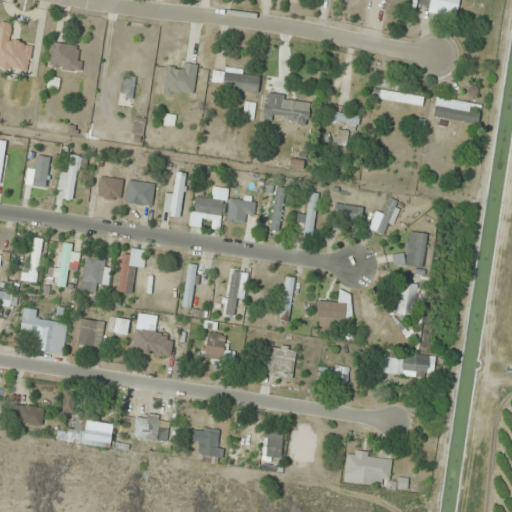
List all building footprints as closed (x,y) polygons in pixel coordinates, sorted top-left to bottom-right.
[(456,16),(458,0),(418,0),(417,9),(456,16)] [(14,24),(0,22),(0,69),(29,73),(33,44),(12,42),(14,24)] [(80,72),(83,48),(51,43),(47,67),(80,72)] [(166,69),(163,93),(194,96),(197,65),(178,62),(177,71),(166,69)] [(258,92),(260,73),(213,68),(211,87),(258,92)] [(135,77),(122,77),(121,99),(134,99),(135,77)] [(424,97),(380,91),(378,100),(422,107),(424,97)] [(287,124),(307,127),(311,101),(266,94),(262,120),(272,121),(273,114),(288,116),(287,124)] [(478,124),(480,114),(436,106),(434,116),(478,124)] [(359,117),(328,112),(327,121),(358,126),(359,117)] [(145,119),(134,118),(132,135),(143,136),(145,119)] [(60,171),(56,198),(72,201),(77,172),(85,173),(87,158),(70,156),(68,172),(60,171)] [(116,207),(123,164),(113,163),(106,205),(116,207)] [(165,193),(163,216),(181,218),(185,174),(176,174),(175,193),(165,193)] [(125,202),(151,207),(155,186),(129,180),(125,202)] [(228,190),(213,187),(211,198),(194,195),(188,226),(200,228),(202,218),(212,220),(211,229),(220,230),(228,190)] [(280,233),(285,188),(274,187),(269,232),(280,233)] [(310,193),(308,214),(297,213),(295,235),(313,237),(318,194),(310,193)] [(368,228),(387,237),(402,204),(390,198),(382,214),(376,211),(368,228)] [(255,215),(255,201),(228,201),(228,223),(245,223),(245,215),(255,215)] [(363,208),(334,204),(331,220),(361,224),(363,208)] [(427,235),(409,232),(406,255),(393,253),(392,264),(423,269),(427,235)] [(37,284),(43,240),(34,239),(28,283),(37,284)] [(73,245),(63,244),(57,287),(65,288),(68,270),(77,271),(80,255),(71,254),(73,245)] [(131,294),(135,256),(122,255),(118,292),(131,294)] [(105,260),(86,256),(80,290),(99,293),(105,260)] [(199,266),(188,264),(181,308),(192,310),(199,266)] [(296,279),(286,277),(279,320),(289,322),(296,279)] [(415,317),(415,285),(398,285),(398,317),(415,317)] [(318,301),(317,318),(351,320),(352,293),(338,292),(338,302),(318,301)] [(37,321),(38,312),(24,310),(20,334),(42,338),(40,352),(63,355),(67,325),(37,321)] [(113,334),(128,336),(129,320),(115,318),(113,334)] [(93,347),(97,322),(82,319),(78,344),(93,347)] [(173,334),(135,329),(132,352),(170,357),(173,334)] [(233,362),(234,350),(225,349),(227,335),(207,333),(204,359),(233,362)] [(296,350),(267,345),(263,375),(292,379),(296,350)] [(379,356),(379,373),(432,375),(433,359),(379,356)] [(318,386),(348,386),(348,367),(318,367),(318,386)] [(76,392),(65,390),(61,412),(73,415),(76,392)] [(43,407),(12,408),(12,425),(44,424),(43,407)] [(166,443),(169,423),(137,418),(134,437),(166,443)] [(58,431),(57,441),(110,447),(113,423),(77,419),(75,433),(58,431)] [(221,430),(198,430),(198,461),(221,461),(221,430)] [(282,431),(263,431),(263,460),(282,460),(282,431)] [(342,482),(407,490),(408,480),(390,478),(392,457),(346,452),(342,482)]
